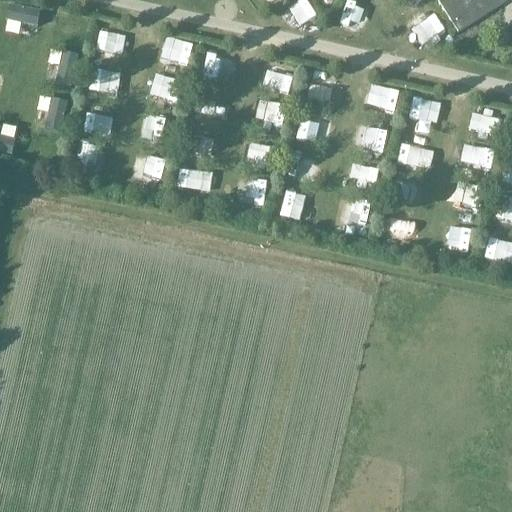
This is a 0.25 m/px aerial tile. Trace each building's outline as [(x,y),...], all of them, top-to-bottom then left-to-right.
[(25,0),(23,17),(45,19),(47,0),(25,0)] [(434,0),(456,34),(505,3),(505,0),(434,0)] [(76,9),(71,26),(92,32),(97,14),(76,9)] [(127,45),(129,27),(108,25),(107,43),(127,45)] [(172,29),(166,49),(193,56),(199,36),(172,29)] [(211,41),(210,62),(229,63),(230,43),(211,41)] [(66,43),(61,63),(82,68),(87,47),(66,43)] [(280,56),(277,75),(300,79),(304,60),(280,56)] [(97,80),(124,83),(126,61),(99,58),(97,80)] [(186,91),(189,68),(161,65),(158,87),(186,91)] [(315,66),(313,87),(332,88),(333,67),(315,66)] [(403,100),(405,71),(383,70),(381,99),(403,100)] [(203,99),(221,101),(223,81),(205,79),(203,99)] [(54,86),(53,114),(73,114),(74,87),(54,86)] [(418,90),(418,109),(436,109),(436,90),(418,90)] [(266,106),(294,110),(296,96),(269,92),(266,106)] [(489,120),(507,123),(511,100),(492,97),(489,120)] [(303,121),(324,124),(327,104),(306,101),(303,121)] [(108,122),(109,104),(89,103),(88,121),(108,122)] [(176,131),(181,115),(161,109),(156,125),(176,131)] [(397,141),(400,111),(377,109),(374,138),(397,141)] [(200,145),(213,147),(215,121),(202,120),(200,145)] [(0,140),(20,141),(21,122),(0,121),(0,125),(0,140)] [(47,124),(45,144),(65,147),(68,127),(47,124)] [(427,150),(432,131),(410,125),(405,144),(427,150)] [(261,151),(277,154),(282,132),(267,128),(261,151)] [(98,158),(103,137),(83,132),(78,153),(98,158)] [(171,169),(175,142),(151,139),(147,166),(171,169)] [(479,139),(475,157),(498,162),(502,143),(479,139)] [(302,148),(301,165),(324,166),(325,149),(302,148)] [(383,178),(389,156),(371,151),(365,173),(383,178)] [(206,181),(211,162),(192,157),(187,177),(206,181)] [(398,186),(418,189),(421,168),(401,165),(398,186)] [(251,193),(273,194),(275,168),(253,167),(251,193)] [(468,197),(487,201),(492,179),(473,175),(468,197)] [(290,179),(286,203),(307,206),(311,183),(290,179)] [(500,210),(511,212),(511,192),(504,191),(500,210)] [(411,229),(413,207),(393,205),(390,227),(411,229)] [(457,238),(479,242),(484,217),(462,212),(457,238)] [(511,228),(495,225),(490,245),(510,250),(511,241),(511,228)]
